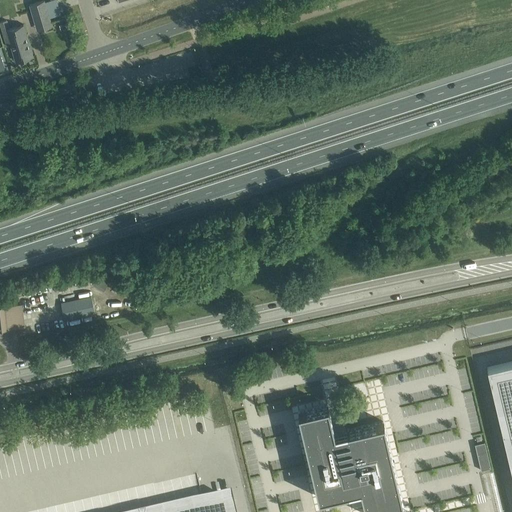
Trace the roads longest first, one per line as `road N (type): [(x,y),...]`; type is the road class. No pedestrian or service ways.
road 1 (motorway): [(0,261),(511,95)]
road 2 (motorway): [(511,70),(0,236)]
road 3 (secondary): [(0,385),(511,272)]
road 4 (secondary): [(511,259),(0,369)]
road 5 (tertiary): [(102,54),(258,0)]
